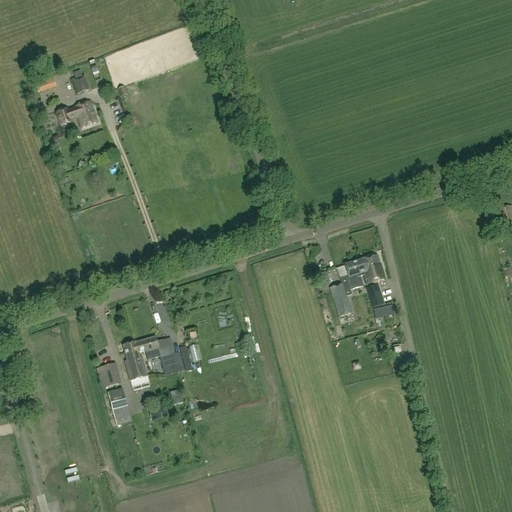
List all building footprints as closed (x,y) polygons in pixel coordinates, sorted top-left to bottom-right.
[(76,81),(74,82),(77,95),(89,92),(84,77),(81,78),(80,72),(74,74),(76,81)] [(35,85),(38,94),(56,88),(52,79),(35,85)] [(124,87),(117,90),(121,98),(127,96),(124,87)] [(70,120),(77,118),(80,129),(96,124),(90,103),(74,108),(67,110),(67,109),(55,113),(59,126),(71,122),(70,120)] [(74,124),(68,126),(71,140),(78,138),(74,124)] [(72,147),(76,159),(85,156),(82,144),(72,147)] [(498,210),(503,230),(511,227),(511,210),(511,207),(498,210)] [(360,262),(364,276),(367,286),(384,281),(377,257),(360,262)] [(348,279),(347,279),(346,277),(340,279),(342,286),(343,285),(347,298),(351,296),(350,292),(351,292),(350,291),(362,287),(359,277),(364,276),(360,262),(344,267),(348,279)] [(327,273),(330,282),(340,278),(337,269),(327,273)] [(314,285),(324,282),(321,273),(311,277),(314,285)] [(339,318),(352,314),(347,298),(343,285),(342,286),(330,289),(339,318)] [(391,305),(373,310),(376,320),(393,315),(391,305)] [(135,343),(138,353),(144,352),(144,353),(145,353),(146,358),(152,356),(151,352),(158,351),(155,339),(135,343)] [(135,343),(122,346),(126,362),(124,362),(129,382),(130,381),(131,387),(148,383),(142,358),(139,359),(138,353),(135,343)] [(100,369),(105,389),(121,385),(116,365),(100,369)] [(122,389),(107,394),(108,396),(116,427),(131,423),(122,389)] [(183,404),(179,391),(169,394),(173,407),(183,404)] [(162,394),(158,400),(162,404),(167,398),(162,394)] [(151,422),(171,416),(168,406),(148,411),(151,422)] [(0,457),(2,468),(31,464),(30,454),(0,457)]
